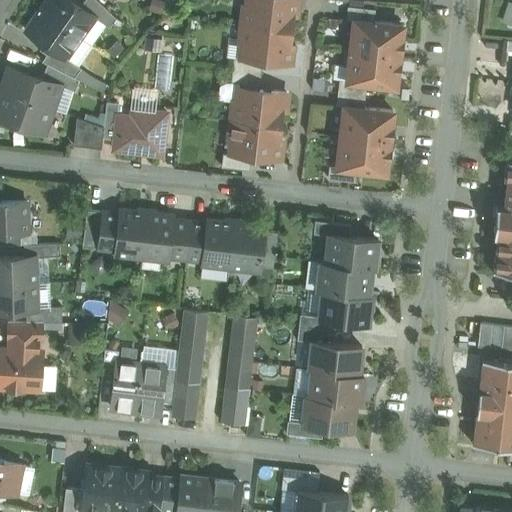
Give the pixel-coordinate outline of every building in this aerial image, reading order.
[(80,5),(73,0),(46,0),(41,8),(80,36),(94,16),(95,15),(80,5)] [(116,17),(98,0),(83,0),(80,5),(95,15),(94,16),(109,26),(116,17)] [(252,0),(252,6),(246,5),(243,8),(241,23),(291,29),(293,13),(296,14),(297,0),(252,0)] [(508,0),(501,20),(511,23),(511,1),(509,0),(508,0)] [(374,8),(349,6),(347,18),(354,19),(354,18),(373,20),(374,8)] [(80,36),(41,8),(26,30),(50,47),(65,57),(66,56),(80,36)] [(373,20),(354,18),(354,19),(351,49),(399,55),(403,24),(373,20)] [(291,29),(241,23),(239,38),(242,42),(248,42),(246,56),(262,58),(291,61),(292,45),(289,45),(291,29)] [(81,67),(66,56),(65,57),(50,47),(42,60),(47,63),(74,77),(81,67)] [(399,55),(351,49),(347,80),(347,81),(365,83),(396,86),(399,55)] [(262,58),(246,56),(246,59),(234,57),(232,70),(260,73),(262,58)] [(74,77),(47,63),(42,77),(61,83),(60,85),(75,90),(79,79),(74,77)] [(42,77),(9,66),(0,90),(52,108),(60,85),(61,83),(42,77)] [(260,73),(232,70),(231,83),(243,84),(242,87),(259,89),(260,73)] [(365,83),(347,81),(347,80),(340,79),(339,92),(364,95),(365,83)] [(259,89),(242,87),(241,101),(236,100),(232,103),(230,118),(280,124),(282,108),(285,108),(287,92),(259,89)] [(52,108),(0,90),(0,91),(0,117),(44,132),(52,108)] [(364,95),(339,92),(337,104),(344,105),(344,104),(363,106),(364,95)] [(118,103),(106,101),(104,125),(104,126),(102,137),(114,139),(117,114),(118,103)] [(363,106),(344,104),(344,105),(341,136),(389,141),(390,135),(392,135),(393,126),(391,126),(393,110),(363,106)] [(117,114),(114,139),(113,149),(162,154),(167,111),(144,109),(143,117),(117,114)] [(104,126),(77,116),(73,144),(101,147),(102,137),(104,126)] [(280,124),(230,118),(228,133),(231,137),(237,137),(235,151),(251,153),(280,156),(282,140),(279,140),(280,124)] [(389,141),(341,136),(337,166),(337,167),(355,169),(386,172),(388,157),(389,157),(390,148),(389,147),(389,141)] [(251,153),(235,151),(235,154),(223,152),(221,165),(250,169),(251,153)] [(511,158),(505,158),(505,159),(506,159),(504,177),(507,177),(504,205),(498,205),(498,203),(497,203),(493,233),(495,234),(495,233),(497,233),(493,268),(492,268),(492,269),(511,271),(511,158)] [(337,166),(330,165),(329,178),(354,181),(355,169),(337,167),(337,166)] [(26,200),(0,201),(0,232),(20,232),(27,231),(26,200)] [(147,212),(119,208),(119,213),(115,248),(114,252),(142,255),(147,212)] [(119,213),(87,209),(82,244),(115,248),(119,213)] [(174,215),(147,212),(142,255),(169,258),(169,254),(174,219),(174,215)] [(190,221),(174,219),(169,254),(186,256),(190,221)] [(234,222),(207,219),(206,223),(202,258),(202,262),(229,265),(234,222)] [(351,223),(315,219),(314,232),(328,234),(328,233),(349,235),(351,223)] [(206,223),(190,221),(186,256),(202,258),(206,223)] [(265,226),(234,222),(229,265),(260,269),(261,265),(265,230),(265,226)] [(277,231),(265,230),(261,265),(273,267),(277,231)] [(20,232),(0,232),(0,244),(21,244),(20,232)] [(349,235),(328,233),(328,234),(325,260),(371,266),(371,267),(375,267),(378,239),(349,235)] [(60,243),(24,244),(24,255),(36,255),(36,256),(60,255),(60,243)] [(24,255),(0,256),(0,282),(37,281),(36,256),(36,255),(24,255)] [(371,266),(325,260),(321,259),(318,288),(322,289),(322,288),(368,293),(371,267),(371,266)] [(86,281),(78,280),(77,290),(85,291),(86,281)] [(37,281),(0,282),(0,308),(26,307),(38,307),(38,306),(37,281)] [(128,286),(123,287),(120,290),(121,295),(124,298),(129,298),(132,294),(132,289),(128,286)] [(368,293),(322,288),(322,289),(319,315),(336,318),(368,321),(372,293),(368,293)] [(110,300),(107,319),(119,326),(129,311),(110,300)] [(62,305),(38,306),(38,307),(26,307),(26,321),(43,322),(62,322),(62,305)] [(208,310),(184,307),(180,343),(204,346),(208,310)] [(168,329),(179,324),(173,312),(163,317),(168,329)] [(336,318),(319,315),(300,312),(299,325),(334,329),(336,318)] [(258,316),(234,313),(232,331),(255,334),(258,316)] [(26,321),(7,321),(7,335),(38,336),(43,336),(43,322),(26,321)] [(511,325),(480,321),(477,345),(511,349),(511,325)] [(334,329),(299,325),(297,338),(312,340),(312,339),(333,341),(334,329)] [(87,329),(69,328),(68,344),(86,345),(87,329)] [(255,334),(232,331),(230,349),(253,351),(255,334)] [(0,359),(41,361),(41,351),(37,350),(38,336),(10,335),(10,349),(0,347),(0,359)] [(113,338),(109,344),(115,348),(119,342),(113,338)] [(333,341),(312,339),(312,340),(309,366),(362,373),(363,372),(359,372),(362,345),(333,341)] [(204,346),(180,343),(179,349),(178,361),(202,364),(204,346)] [(167,347),(144,345),(142,363),(165,365),(167,347)] [(167,347),(165,365),(177,367),(178,361),(179,349),(167,347)] [(119,350),(105,348),(104,359),(115,361),(116,359),(118,360),(119,350)] [(253,351),(230,349),(227,367),(251,369),(253,351)] [(480,380),(511,383),(511,360),(482,357),(481,359),(483,359),(480,380)] [(41,361),(0,359),(0,385),(39,388),(41,361)] [(118,360),(116,359),(115,361),(110,407),(135,410),(140,362),(118,360)] [(200,382),(202,364),(178,361),(177,367),(176,379),(200,382)] [(142,363),(140,362),(135,410),(159,413),(161,401),(165,365),(142,363)] [(177,367),(165,365),(161,401),(173,403),(174,394),(176,379),(177,367)] [(362,373),(309,366),(309,367),(313,368),(310,394),(306,393),(306,394),(359,400),(362,373)] [(251,369),(227,367),(225,385),(249,387),(251,369)] [(264,379),(253,378),(252,388),(263,389),(264,379)] [(198,397),(200,382),(176,379),(174,394),(198,397)] [(511,383),(480,380),(478,400),(511,404),(511,383)] [(195,418),(198,397),(174,394),(173,403),(172,415),(195,418)] [(359,400),(306,394),(302,421),(302,422),(323,424),(352,427),(355,401),(359,401),(359,400)] [(476,421),(511,424),(511,404),(478,400),(476,421)] [(247,406),(223,402),(221,420),(245,423),(247,406)] [(262,416),(249,414),(248,424),(247,435),(259,436),(262,416)] [(323,424),(302,422),(302,421),(288,419),(286,432),(322,436),(323,424)] [(511,424),(476,421),(473,441),(472,441),(472,442),(511,447),(511,424)] [(22,464),(0,459),(0,489),(7,491),(16,493),(22,464)] [(89,511),(115,511),(121,468),(87,464),(84,489),(82,511),(85,511),(89,511)] [(121,468),(115,511),(160,511),(160,508),(164,476),(148,474),(149,471),(121,468)] [(177,510),(176,511),(204,511),(208,477),(181,474),(180,478),(177,510)] [(319,478),(283,474),(281,487),(296,489),(297,488),(317,490),(319,478)] [(180,478),(164,476),(160,508),(177,510),(180,478)] [(235,511),(240,482),(208,477),(204,511),(235,511)] [(85,511),(82,511),(84,489),(66,487),(63,511),(85,511)] [(317,490),(297,488),(296,489),(294,511),(293,511),(346,511),(348,494),(317,490)] [(4,503),(0,502),(0,511),(20,511),(21,507),(4,503)]
